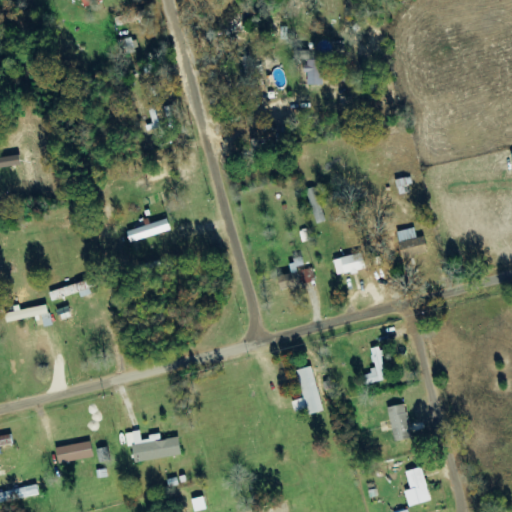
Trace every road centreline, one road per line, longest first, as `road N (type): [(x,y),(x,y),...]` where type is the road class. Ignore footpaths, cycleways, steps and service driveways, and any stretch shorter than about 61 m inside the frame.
road 1 (residential): [(0,412),(511,276)]
road 2 (residential): [(158,372),(93,139),(71,0)]
road 3 (residential): [(463,505),(413,304)]
